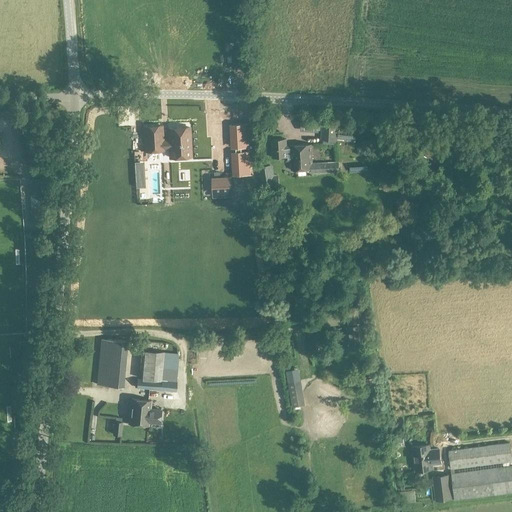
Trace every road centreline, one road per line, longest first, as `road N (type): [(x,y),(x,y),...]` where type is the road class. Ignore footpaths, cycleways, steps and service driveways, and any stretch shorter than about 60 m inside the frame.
road 1 (unclassified): [(511,117),(74,92)]
road 2 (tertiary): [(36,511),(74,92)]
